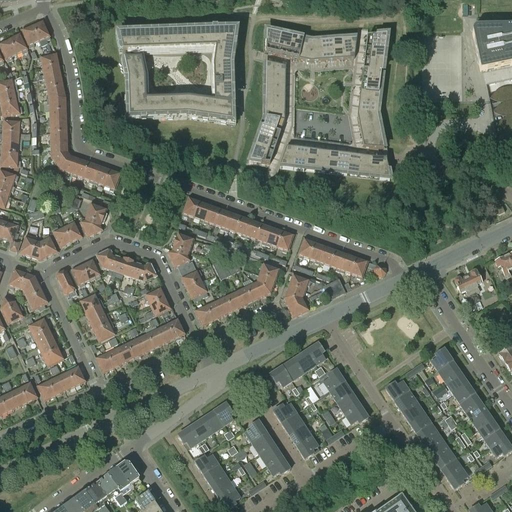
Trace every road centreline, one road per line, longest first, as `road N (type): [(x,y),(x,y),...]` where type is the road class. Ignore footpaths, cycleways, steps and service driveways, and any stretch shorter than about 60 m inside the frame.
road 1 (residential): [(43,6),(68,62),(84,153),(389,262),(402,280)]
road 2 (residential): [(198,344),(149,256),(109,243),(73,257),(43,275),(97,392)]
road 3 (residential): [(511,408),(421,271)]
road 4 (residential): [(258,511),(391,423)]
road 5 (residential): [(0,477),(114,421)]
road 6 (residential): [(212,372),(325,317)]
road 7 (residential): [(391,423),(325,317)]
